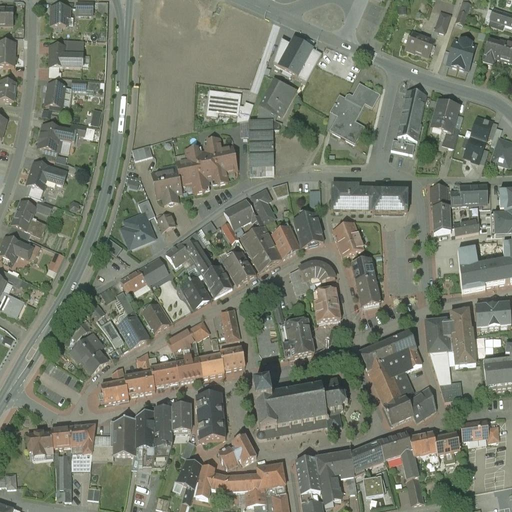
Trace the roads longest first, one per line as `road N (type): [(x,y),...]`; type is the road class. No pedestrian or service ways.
road 1 (secondary): [(123,0),(106,196),(66,294),(7,393)]
road 2 (residential): [(371,175),(271,183),(105,282)]
road 3 (residential): [(0,200),(30,77),(32,1)]
road 4 (residential): [(239,296),(326,252),(336,261),(359,346)]
road 5 (residential): [(79,400),(122,359),(239,296)]
road 6 (residential): [(236,384),(89,419)]
road 7 (residential): [(409,183),(419,200),(428,313)]
road 8 (tertiary): [(397,68),(484,97),(511,116)]
